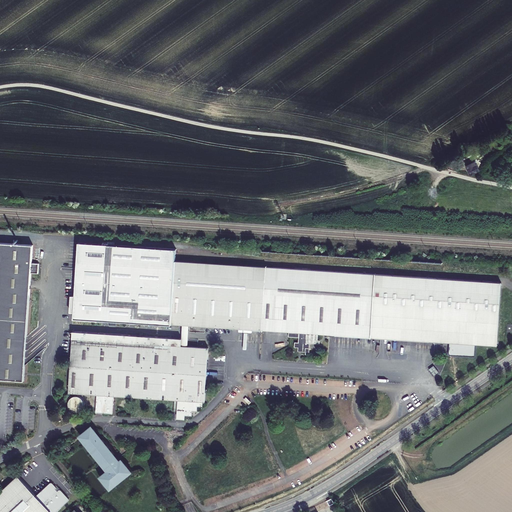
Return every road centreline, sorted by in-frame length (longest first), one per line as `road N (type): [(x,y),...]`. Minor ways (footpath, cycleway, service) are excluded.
road 1 (track): [(437,170),(40,85),(0,87)]
road 2 (secondary): [(511,358),(323,488),(271,511)]
